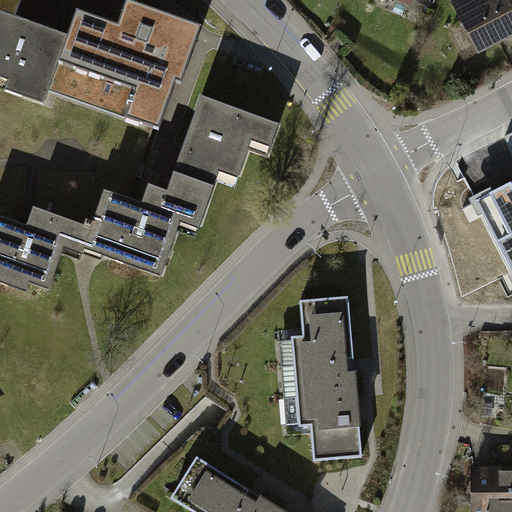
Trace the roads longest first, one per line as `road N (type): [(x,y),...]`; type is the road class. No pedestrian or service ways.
road 1 (residential): [(0,510),(124,402),(301,225),(378,172)]
road 2 (tertiary): [(249,0),(336,103),(378,172)]
road 3 (tertiary): [(408,511),(432,418),(430,319)]
road 4 (tertiary): [(430,319),(378,172)]
road 5 (residential): [(511,96),(378,172)]
